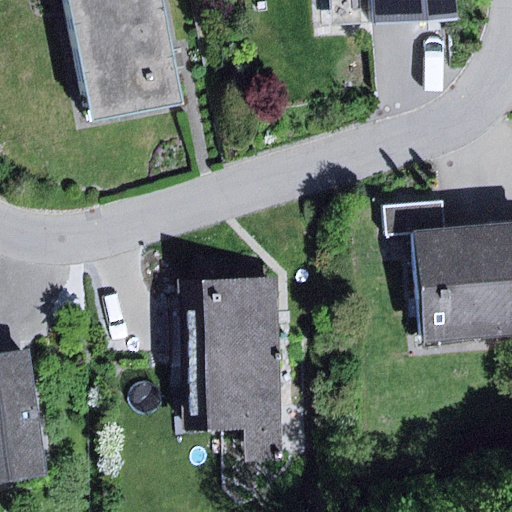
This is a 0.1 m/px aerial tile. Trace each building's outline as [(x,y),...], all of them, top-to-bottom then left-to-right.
[(70,0),(93,122),(184,105),(173,47),(164,0),(70,0)] [(375,0),(377,20),(457,16),(456,0),(375,0)] [(413,234),(447,231),(444,201),(382,206),(385,237),(413,234)] [(511,225),(447,231),(413,234),(423,346),(511,338),(511,225)] [(277,279),(180,282),(184,430),(245,428),(246,461),(282,460),(277,279)] [(0,487),(47,481),(27,351),(0,355),(0,487)]
